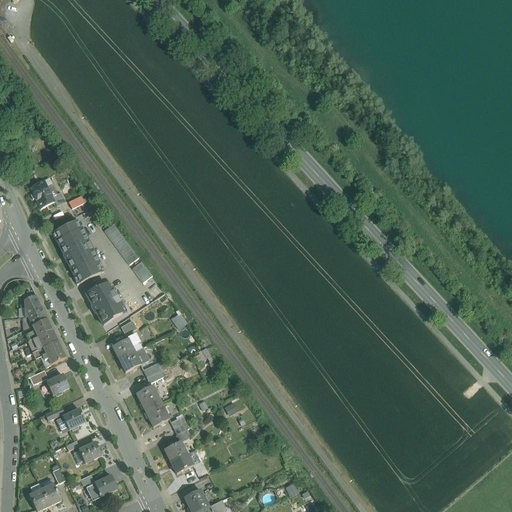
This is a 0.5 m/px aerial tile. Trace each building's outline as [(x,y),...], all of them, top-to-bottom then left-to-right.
[(44,183),(30,190),(33,196),(30,197),(32,201),(35,200),(41,211),(55,204),(52,198),(57,196),(52,187),(49,181),(45,183),(44,183)] [(66,203),(61,194),(57,196),(52,198),(55,204),(57,208),(66,203)] [(82,197),(69,204),(72,211),(85,204),(82,197)] [(77,224),(55,235),(59,243),(57,244),(74,278),(76,278),(80,285),(101,275),(98,267),(100,266),(82,231),(81,232),(77,224)] [(114,226),(104,233),(129,267),(139,259),(114,226)] [(152,278),(142,263),(132,270),(143,285),(152,278)] [(107,286),(95,292),(96,293),(86,296),(93,309),(92,309),(96,315),(97,315),(103,327),(112,322),(112,321),(123,315),(120,310),(122,309),(112,290),(110,291),(107,286)] [(36,297),(24,302),(25,319),(28,318),(43,311),(36,297)] [(43,311),(28,318),(32,328),(47,321),(43,311)] [(172,319),(178,330),(187,325),(181,314),(172,319)] [(25,319),(23,320),(24,332),(24,333),(32,328),(28,318),(25,319)] [(34,333),(26,336),(29,344),(34,341),(38,339),(53,332),(47,321),(32,328),(34,333)] [(132,323),(121,329),(126,337),(137,331),(132,323)] [(53,332),(38,339),(43,350),(58,343),(53,332)] [(136,336),(128,340),(128,341),(132,348),(140,344),(136,336)] [(36,346),(26,351),(27,357),(33,355),(32,355),(43,350),(38,339),(34,341),(36,346)] [(128,341),(113,349),(119,361),(135,354),(132,348),(128,341)] [(58,343),(43,350),(48,361),(51,367),(66,360),(58,343)] [(43,350),(32,355),(33,355),(36,361),(43,358),(45,362),(48,361),(43,350)] [(143,350),(135,354),(141,366),(149,362),(143,350)] [(135,354),(119,361),(126,374),(141,366),(135,354)] [(157,365),(143,372),(147,380),(160,373),(157,365)] [(44,372),(30,379),(34,387),(48,380),(44,372)] [(160,373),(147,380),(150,386),(163,379),(160,373)] [(63,377),(47,385),(53,398),(69,390),(63,377)] [(153,388),(137,396),(145,413),(161,405),(153,388)] [(227,414),(237,412),(236,404),(226,407),(227,414)] [(161,405),(145,413),(153,429),(170,421),(161,405)] [(61,409),(45,417),(48,423),(65,416),(61,409)] [(79,411),(57,422),(61,432),(68,429),(69,432),(86,425),(79,411)] [(183,418),(170,424),(173,431),(186,424),(183,418)] [(186,424),(173,431),(177,437),(189,430),(186,424)] [(189,430),(177,437),(180,443),(193,437),(189,430)] [(76,443),(66,448),(69,453),(79,448),(76,443)] [(181,444),(164,452),(171,464),(187,456),(183,450),(184,449),(181,444)] [(95,445),(79,453),(85,466),(102,458),(95,445)] [(187,456),(171,464),(177,476),(193,468),(193,467),(192,467),(189,461),(190,461),(187,456)] [(65,483),(59,471),(53,474),(59,486),(65,483)] [(91,477),(80,482),(83,488),(94,483),(91,477)] [(111,478),(95,486),(101,498),(101,499),(118,491),(111,478)] [(51,481),(39,487),(49,509),(61,503),(54,486),(53,486),(51,481)] [(296,485),(288,488),(290,496),(298,494),(296,485)] [(39,487),(38,486),(30,489),(33,496),(29,498),(35,511),(42,511),(49,509),(39,487)] [(101,498),(95,486),(87,490),(93,502),(101,498)] [(201,492),(184,501),(190,511),(202,511),(209,509),(201,492)] [(221,503),(209,509),(210,511),(230,511),(229,510),(225,509),(224,509),(221,503)]
